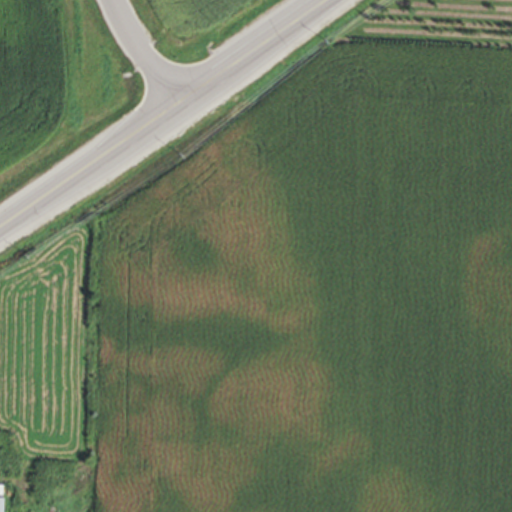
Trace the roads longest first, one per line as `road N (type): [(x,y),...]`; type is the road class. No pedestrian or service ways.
road 1 (primary): [(0,225),(325,0)]
road 2 (residential): [(94,160),(94,0)]
